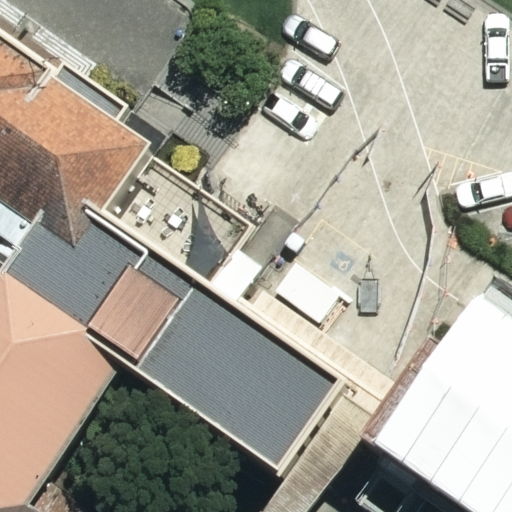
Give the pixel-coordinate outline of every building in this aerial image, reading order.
[(0,511),(40,511),(31,505),(37,496),(50,474),(125,366),(280,479),(347,384),(236,304),(210,285),(103,209),(145,149),(153,137),(150,135),(142,129),(127,118),(122,114),(128,104),(64,63),(59,71),(53,67),(0,29),(0,511)] [(254,226),(145,149),(103,209),(210,285),(254,226)] [(361,231),(323,207),(276,279),(314,304),(361,231)] [(380,408),(360,434),(465,511),(511,511),(511,363),(478,340),(466,359),(434,339),(421,355),(380,408)] [(363,396),(347,384),(280,479),(257,511),(306,511),(360,434),(378,407),(363,396)] [(104,511),(50,474),(37,496),(31,505),(40,511),(104,511)]
